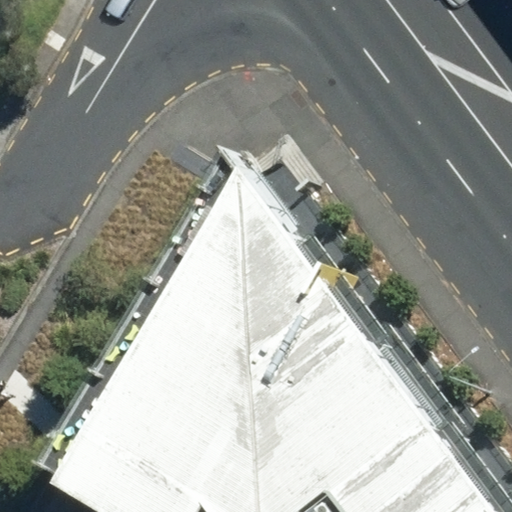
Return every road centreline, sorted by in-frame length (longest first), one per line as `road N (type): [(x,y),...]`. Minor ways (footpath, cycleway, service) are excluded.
road 1 (residential): [(0,214),(87,115),(156,0)]
road 2 (primary): [(419,0),(511,125)]
